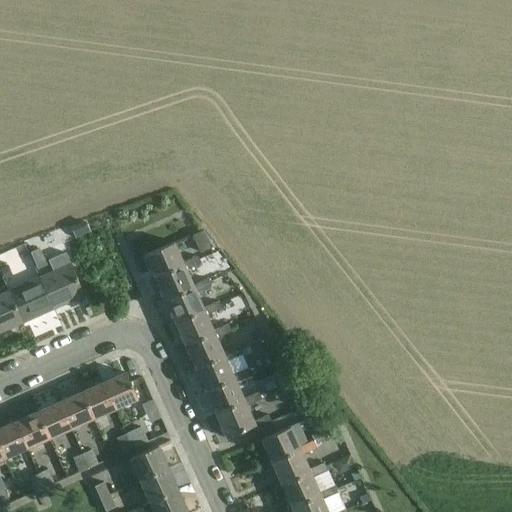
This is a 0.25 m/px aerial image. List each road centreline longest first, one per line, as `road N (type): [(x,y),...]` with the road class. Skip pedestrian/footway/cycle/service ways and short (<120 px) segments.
road 1 (residential): [(222,511),(147,348),(134,337)]
road 2 (residential): [(0,391),(111,337),(134,337)]
